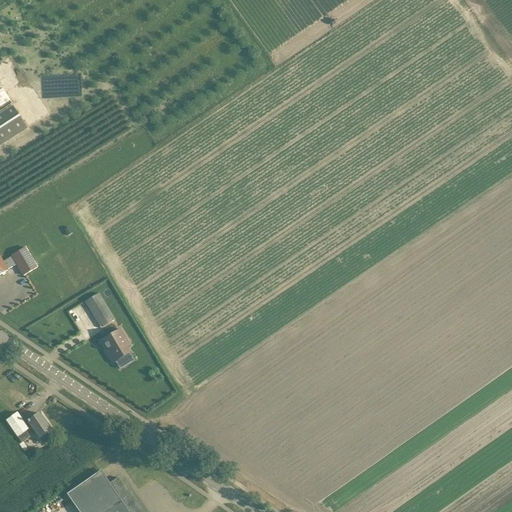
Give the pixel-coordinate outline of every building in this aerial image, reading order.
[(0,145),(27,127),(0,85),(0,145)] [(2,261),(0,257),(0,275),(8,271),(8,270),(17,264),(24,276),(38,267),(25,247),(2,261)] [(115,320),(99,294),(85,302),(101,329),(115,320)] [(130,346),(121,330),(101,342),(114,363),(131,353),(127,347),(130,346)] [(17,413),(6,421),(22,444),(33,436),(28,430),(32,427),(40,439),(43,436),(51,431),(39,414),(28,422),(25,424),(17,413)] [(68,494),(75,504),(80,511),(141,511),(118,478),(109,484),(101,471),(68,494)]
